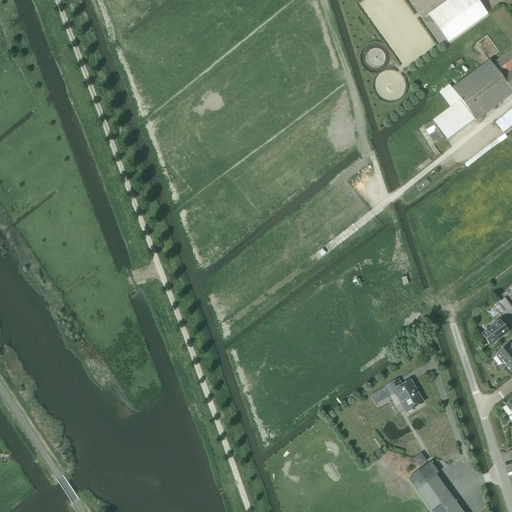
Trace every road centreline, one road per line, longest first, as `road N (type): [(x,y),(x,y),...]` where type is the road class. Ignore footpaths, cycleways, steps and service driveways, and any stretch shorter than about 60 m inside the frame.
road 1 (track): [(249,511),(57,0)]
road 2 (unclassified): [(480,407),(447,308),(511,255)]
